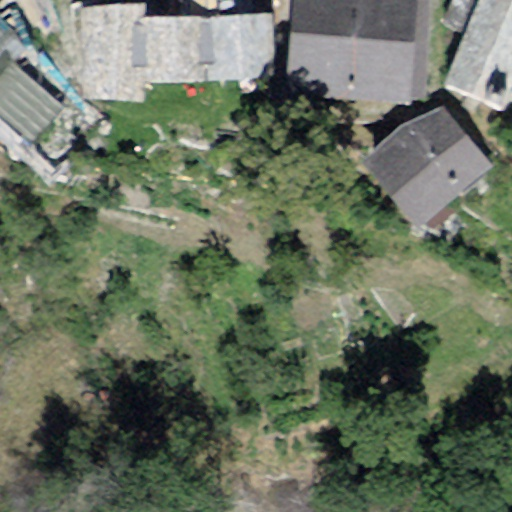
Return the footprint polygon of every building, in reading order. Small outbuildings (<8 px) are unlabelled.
[(259,0),(202,0),(205,19),(261,11),(259,0)] [(415,0),(304,0),(298,90),(408,98),(415,0)] [(511,93),(511,4),(502,0),(488,0),(451,92),(504,113),(511,93)] [(142,18),(89,18),(88,100),(141,101),(142,18)] [(270,22),(209,29),(215,84),(276,77),(270,22)] [(24,48),(0,24),(0,111),(53,163),(80,135),(7,65),(24,48)] [(204,29),(151,29),(151,85),(204,84),(204,29)] [(494,176),(453,130),(382,193),(423,239),(494,176)]
